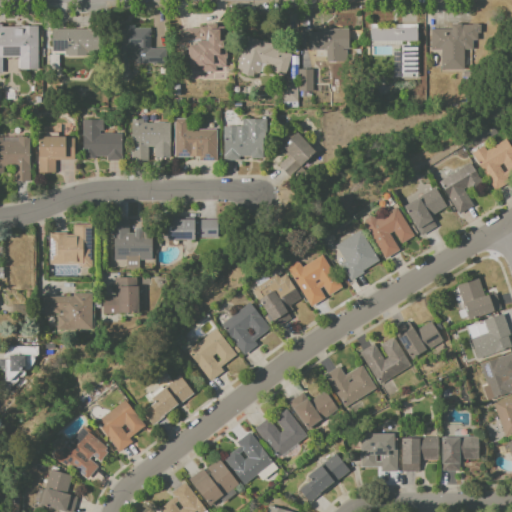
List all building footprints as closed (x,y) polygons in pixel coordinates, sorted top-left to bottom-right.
[(0,26),(5,26),(5,28),(41,28),(41,71),(22,71),(22,59),(5,59),(5,75),(0,75),(0,26)] [(182,47),(182,32),(189,32),(189,30),(202,30),(202,29),(209,29),(209,26),(219,26),(219,29),(227,28),(228,47),(229,47),(228,54),(230,56),(230,59),(228,61),(229,66),(228,67),(226,67),(225,69),(220,69),(219,67),(219,74),(202,74),(202,68),(191,68),(191,49),(188,49),(188,47),(182,47)] [(373,43),(373,26),(381,26),(381,30),(397,30),(397,26),(419,26),(420,75),(404,75),(404,43),(373,43)] [(127,27),(137,27),(137,30),(153,30),(154,50),(168,50),(169,65),(137,66),(137,62),(131,62),(132,72),(133,82),(121,82),(119,33),(128,33),(127,27)] [(434,51),(434,31),(447,31),(447,27),(451,27),(451,31),(475,31),(475,32),(480,32),(480,41),(475,41),(475,51),(466,51),(466,61),(453,61),(453,56),(444,56),(444,51),(434,51)] [(54,31),(89,31),(89,30),(100,30),(100,31),(104,31),(104,55),(88,55),(88,57),(70,58),(70,48),(66,48),(66,54),(57,54),(57,48),(55,48),(54,31)] [(311,52),(311,34),(324,34),(324,31),(351,31),(351,51),(345,51),(345,52),(349,52),(349,63),(329,63),(329,51),(326,51),(326,52),(311,52)] [(294,57),(287,77),(275,73),(276,69),(265,65),(262,75),(256,76),(254,78),(244,75),(244,74),(240,70),(241,64),(240,64),(241,59),(243,59),(249,38),(276,46),(275,51),(294,57)] [(301,71),(315,71),(315,93),(314,93),(314,99),(303,99),(303,93),(300,93),(300,109),(288,109),(288,104),(286,104),(286,86),(300,86),(301,71)] [(177,120),(190,120),(190,131),(219,131),(219,163),(201,163),(201,158),(177,158),(177,120)] [(242,162),(226,162),(226,128),(245,128),(245,120),(269,121),(268,143),(265,143),(265,160),(254,160),(254,158),(242,158),(242,162)] [(96,160),(85,160),(85,121),(106,121),(106,132),(102,132),(102,135),(124,135),(124,158),(124,162),(109,162),(109,158),(96,158),(96,160)] [(134,121),(146,121),(146,124),(173,124),(172,160),(157,160),(157,149),(150,149),(150,162),(134,162),(134,121)] [(292,178),(281,167),(290,158),(276,143),(292,128),(299,135),(299,134),(318,154),(292,178)] [(6,176),(0,176),(0,139),(6,139),(6,143),(20,143),(20,138),(32,138),(32,183),(16,183),(16,168),(6,168),(6,176)] [(58,174),(41,174),(41,138),(68,139),(68,140),(77,140),(77,162),(58,162),(58,174)] [(509,140),(511,144),(511,176),(509,178),(511,183),(498,191),(475,154),(487,146),(490,151),(509,140)] [(476,207),(462,215),(442,183),(473,164),(487,187),(474,195),(470,188),(466,190),(476,207)] [(304,169),(309,174),(301,182),(296,177),(304,169)] [(439,228),(424,237),(406,208),(437,189),(449,208),(433,218),(439,228)] [(402,252),(388,261),(365,224),(367,223),(366,222),(376,216),(379,221),(399,209),(417,237),(404,245),(396,233),(392,235),(402,252)] [(220,221),(220,239),(197,239),(197,242),(170,242),(170,241),(161,241),(160,222),(196,222),(220,221)] [(131,222),(131,235),(142,235),(142,230),(154,230),(154,262),(116,262),(116,236),(113,236),(113,222),(131,222)] [(52,266),(52,234),(70,234),(70,236),(76,236),(76,226),(94,226),(94,268),(92,268),(92,269),(84,269),(84,268),(81,268),(81,266),(52,266)] [(353,283),(343,266),(348,263),(338,247),(363,232),(382,262),(365,272),(366,275),(353,283)] [(325,256),(345,289),(331,297),(326,288),(322,290),(328,300),(313,308),(290,269),(298,265),(302,263),(305,268),(325,256)] [(288,276),(303,300),(287,310),(294,320),(279,329),(261,302),(255,292),(261,288),(257,282),(268,275),(272,281),(279,276),(282,280),(288,276)] [(106,315),(105,299),(118,299),(117,279),(139,279),(140,288),(141,288),(141,314),(106,315)] [(503,311),(471,322),(459,287),(481,280),(487,298),(498,294),(503,311)] [(45,315),(45,298),(76,298),(76,295),(94,295),(94,331),(60,331),(60,317),(64,317),(64,315),(45,315)] [(252,304),(272,330),(257,342),(260,346),(247,357),(223,326),(252,304)] [(505,315),(511,333),(511,336),(510,337),(511,343),(511,349),(480,361),(473,341),(490,335),(486,322),(505,315)] [(433,323),(445,343),(414,361),(397,332),(411,323),(417,333),(433,323)] [(219,330),(239,356),(223,369),(226,373),(213,383),(190,353),(219,330)] [(383,346),(396,338),(413,367),(382,386),(362,354),(376,345),(386,362),(391,359),(383,346)] [(41,349),(41,357),(38,359),(37,362),(32,373),(27,373),(27,377),(25,379),(20,379),(21,383),(16,388),(12,388),(12,392),(11,394),(1,394),(0,391),(0,379),(3,378),(3,369),(1,369),(1,361),(7,361),(7,349),(41,349)] [(511,377),(511,394),(495,401),(483,366),(508,357),(511,369),(511,372),(505,375),(507,379),(511,377)] [(364,367),(378,389),(345,409),(326,377),(341,368),(347,377),(364,367)] [(182,377),(196,395),(156,426),(145,413),(157,404),(154,400),(182,377)] [(327,393),(340,411),(310,432),(291,404),(306,394),(312,403),(327,393)] [(511,398),(511,437),(508,439),(496,404),(511,398)] [(127,401),(148,427),(132,440),(135,444),(122,454),(98,424),(127,401)] [(277,420),(289,411),(309,438),(280,460),(257,430),(270,420),(282,435),(286,432),(277,420)] [(101,468),(90,481),(71,465),(69,468),(63,463),(62,464),(58,460),(57,461),(55,459),(55,456),(58,452),(62,451),(63,452),(74,439),(75,439),(86,427),(95,434),(94,436),(110,449),(108,452),(110,454),(102,463),(95,457),(92,461),(101,468)] [(226,460),(242,448),(239,444),(252,434),(275,464),(246,486),(226,460)] [(400,436),(399,473),(383,473),(383,468),(363,468),(363,438),(368,438),(368,435),(400,436)] [(481,439),(481,461),(462,461),(462,472),(444,472),(444,440),(462,440),(462,438),(481,439)] [(440,439),(440,462),(422,462),(422,473),(404,473),(404,440),(422,440),(422,439),(440,439)] [(338,455),(352,472),(335,486),(334,485),(325,492),(326,493),(312,504),(301,491),(313,481),(310,478),(338,455)] [(192,481),(205,470),(210,476),(211,478),(214,475),(210,470),(222,460),(241,486),(212,508),(209,504),(192,481)] [(80,499),(76,511),(61,511),(43,506),(53,471),(74,477),(69,496),(80,499)] [(187,484),(208,511),(162,511),(161,510),(177,498),(174,494),(187,484)]
